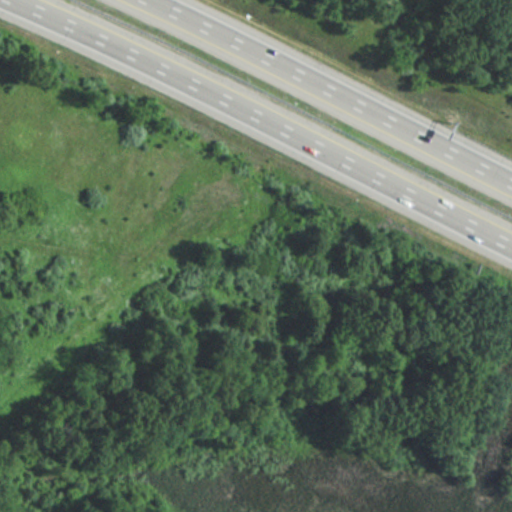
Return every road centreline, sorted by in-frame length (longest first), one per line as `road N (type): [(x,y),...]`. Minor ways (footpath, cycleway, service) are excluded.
road 1 (motorway): [(0,0),(237,109),(511,251)]
road 2 (motorway): [(511,181),(159,0)]
